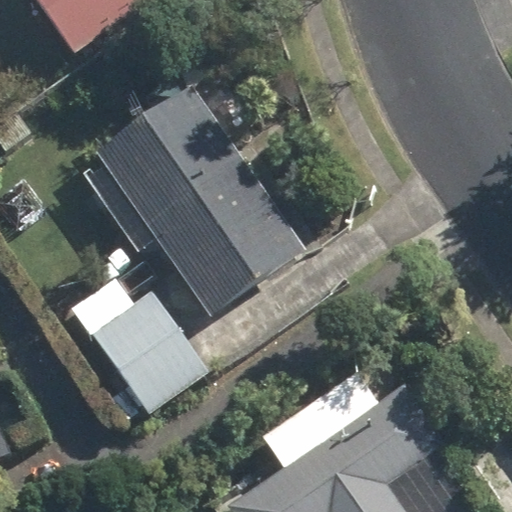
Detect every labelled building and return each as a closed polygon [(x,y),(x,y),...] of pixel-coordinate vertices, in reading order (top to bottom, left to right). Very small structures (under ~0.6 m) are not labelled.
[(48,0),(90,60),(178,0),(48,0)] [(113,164),(227,325),(320,258),(207,98),(113,164)] [(26,126),(35,139),(63,119),(53,106),(26,126)] [(0,149),(0,153),(8,166),(36,145),(24,132),(0,149)] [(104,340),(145,312),(127,286),(87,313),(104,340)] [(145,312),(104,340),(161,423),(218,382),(162,300),(145,312)] [(138,427),(154,417),(139,393),(123,404),(138,427)] [(417,511),(404,494),(461,455),(419,393),(247,511),(417,511)] [(0,474),(25,463),(0,409),(0,474)]
